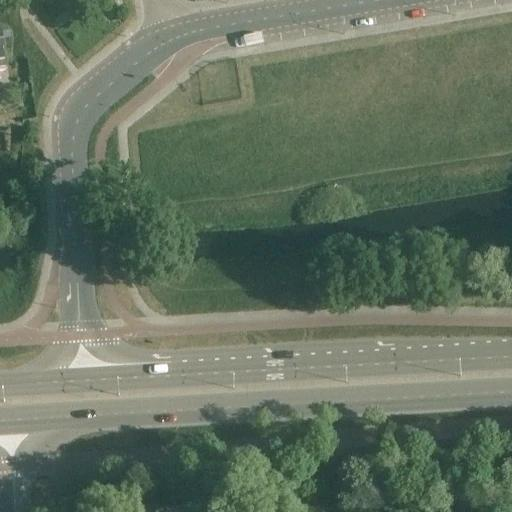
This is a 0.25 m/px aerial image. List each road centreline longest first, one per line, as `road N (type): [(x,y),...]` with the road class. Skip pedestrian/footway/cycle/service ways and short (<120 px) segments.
road 1 (secondary): [(10,421),(511,394)]
road 2 (secondary): [(511,358),(83,381)]
road 3 (residential): [(83,381),(72,130),(94,97),(172,40)]
road 4 (residential): [(172,40),(397,0)]
